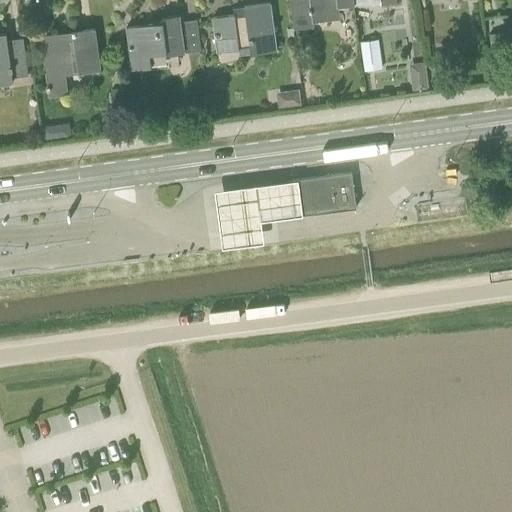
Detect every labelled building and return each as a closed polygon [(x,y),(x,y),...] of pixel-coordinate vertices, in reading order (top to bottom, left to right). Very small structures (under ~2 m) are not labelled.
[(289,0),(293,29),(314,27),(313,22),(341,18),(339,6),(354,4),(353,0),(289,0)] [(235,14),(213,17),(218,51),(239,48),(240,55),(251,53),(277,50),(270,3),(244,6),(246,15),(235,16),(235,14)] [(184,52),(179,15),(161,17),(162,22),(127,27),(133,69),(151,67),(150,55),(166,53),(166,55),(179,53),(184,52)] [(100,70),(95,28),(72,31),(73,36),(56,38),(55,34),(41,36),(49,96),(68,93),(66,75),(100,70)] [(0,84),(13,83),(12,77),(28,75),(23,38),(7,40),(6,33),(0,33),(0,84)] [(384,68),(379,38),(360,41),(365,71),(384,68)] [(125,86),(112,88),(115,108),(127,106),(125,86)] [(288,91),(290,106),(301,104),(299,89),(288,91)] [(55,139),(54,129),(49,126),(42,127),(44,141),(55,139)] [(352,172),(292,180),(293,183),(297,214),(312,213),(356,208),(352,172)] [(299,174),(214,184),(221,243),(264,237),(261,215),(303,209),(299,174)]
